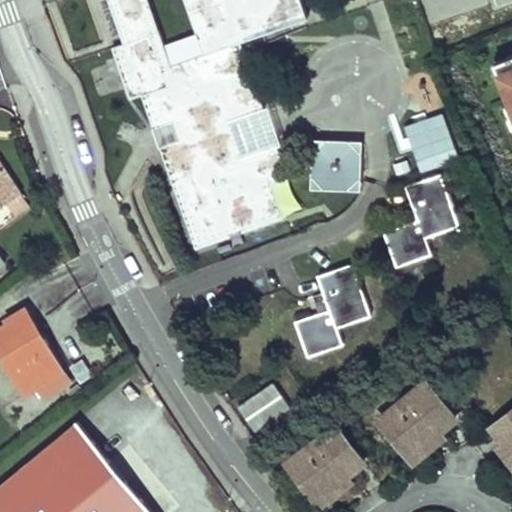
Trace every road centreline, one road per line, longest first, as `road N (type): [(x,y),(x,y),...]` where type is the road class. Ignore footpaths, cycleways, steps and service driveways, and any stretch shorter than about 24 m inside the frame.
road 1 (residential): [(27,59),(89,210),(142,312),(224,442),(283,511)]
road 2 (residential): [(494,511),(479,495),(437,483),(408,489),(382,511)]
